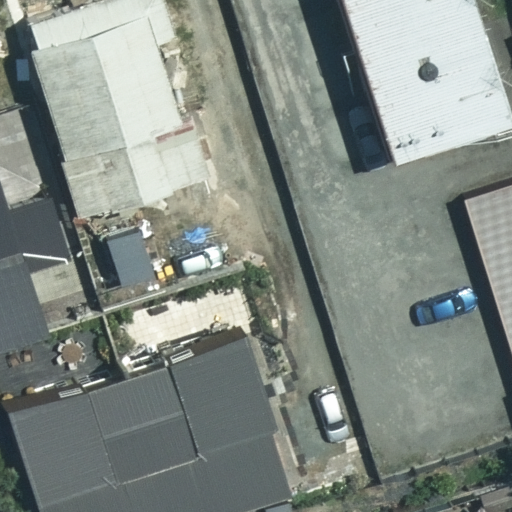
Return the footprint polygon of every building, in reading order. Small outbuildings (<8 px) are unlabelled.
[(19,53),(27,51),(17,20),(27,17),(22,0),(0,0),(0,127),(25,119),(38,115),(19,53)] [(172,35),(160,0),(99,0),(21,24),(80,217),(165,191),(176,227),(218,214),(192,129),(183,132),(155,40),(172,35)] [(511,124),(472,0),(340,0),(391,161),(511,124)] [(511,0),(502,0),(511,35),(511,0)] [(511,187),(463,203),(511,356),(511,187)] [(227,511),(291,491),(240,339),(8,417),(39,511),(227,511)]
